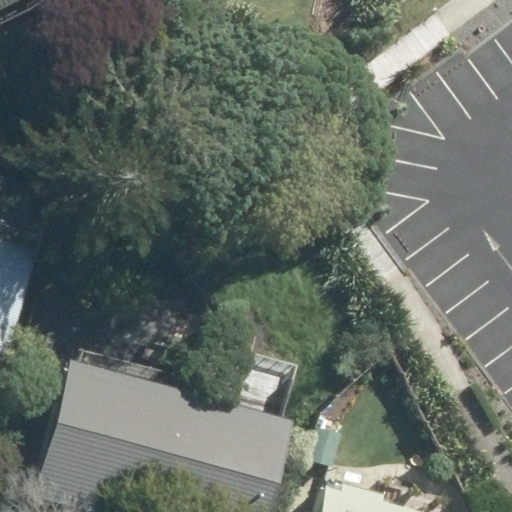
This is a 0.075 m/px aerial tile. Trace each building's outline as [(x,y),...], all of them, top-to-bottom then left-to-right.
[(0,0),(0,9),(15,0),(0,0)] [(0,259),(0,379),(32,269),(0,259)] [(72,364),(37,491),(114,511),(264,511),(289,423),(272,418),(276,405),(83,351),(79,367),(72,364)] [(303,470),(325,478),(335,444),(313,438),(303,470)] [(407,511),(381,504),(383,497),(342,484),(339,493),(326,490),(319,511),(407,511)]
